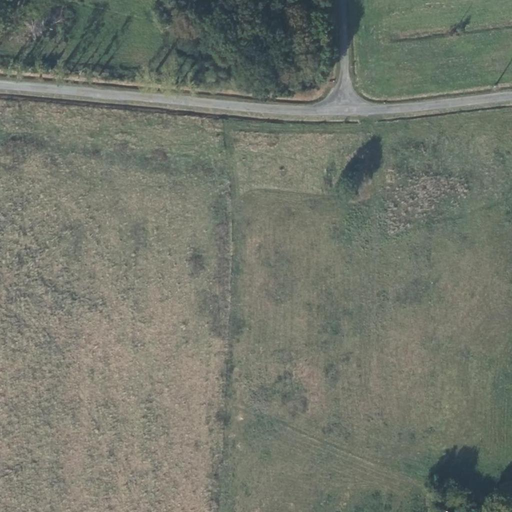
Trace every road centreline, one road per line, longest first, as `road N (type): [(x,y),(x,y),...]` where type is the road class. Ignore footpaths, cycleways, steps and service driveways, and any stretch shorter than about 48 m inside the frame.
road 1 (unclassified): [(345,111),(0,84)]
road 2 (unclassified): [(511,94),(345,111)]
